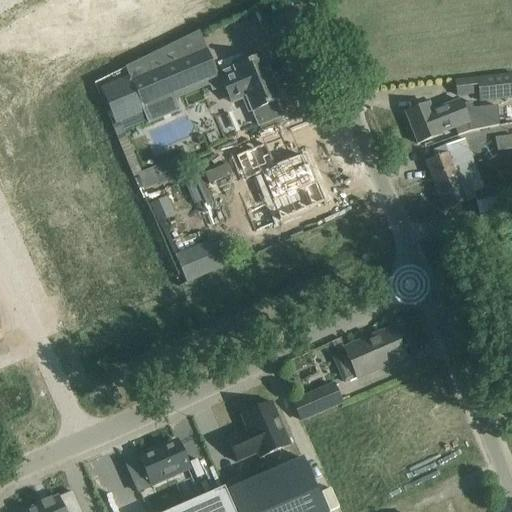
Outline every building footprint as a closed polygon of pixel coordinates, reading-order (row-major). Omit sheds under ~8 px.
[(129,79),(104,90),(118,124),(122,132),(146,122),(148,125),(179,112),(174,101),(172,95),(214,77),(203,50),(198,38),(155,57),(160,68),(130,81),(129,79)] [(233,69),(217,76),(222,88),(230,105),(241,100),(247,114),(252,112),(258,127),(281,117),(274,102),(280,100),(261,57),(243,64),(233,69)] [(511,74),(455,80),(457,96),(477,93),(478,102),(511,98),(511,74)] [(424,106),(405,114),(417,143),(435,136),(440,134),(454,129),(457,137),(469,132),(499,126),(497,106),(473,109),(470,103),(461,106),(458,101),(431,112),(428,105),(424,106)] [(509,137),(493,140),(495,154),(511,151),(509,137)] [(435,158),(424,162),(432,183),(474,166),(463,139),(432,151),(435,158)] [(511,147),(511,152),(485,158),(488,171),(511,166),(511,143),(511,144),(511,147)] [(265,147),(235,160),(245,183),(260,177),(280,223),(324,204),(308,166),(305,167),(301,158),(274,169),(265,147)] [(474,166),(432,183),(434,187),(444,211),(462,204),(475,199),(472,194),(484,189),(477,172),(476,172),(474,166)] [(178,167),(156,176),(159,184),(181,175),(178,167)] [(511,195),(495,199),(499,223),(511,221),(511,195)] [(212,249),(178,263),(186,283),(220,268),(212,249)] [(345,352),(332,358),(343,384),(356,379),(404,358),(399,349),(406,346),(398,327),(391,330),(391,329),(344,349),(345,352)] [(289,371),(280,375),(287,391),(295,387),(289,371)] [(333,385),(292,403),(300,421),(340,403),(333,385)] [(246,431),(226,440),(236,463),(257,455),(259,460),(290,447),(271,403),(240,416),(246,431)] [(145,475),(132,480),(137,493),(189,470),(176,441),(138,458),(145,475)] [(324,511),(302,459),(226,493),(234,511),(324,511)] [(232,511),(223,489),(170,511),(232,511)] [(40,506),(25,511),(80,511),(72,492),(50,501),(50,499),(39,504),(40,506)]
